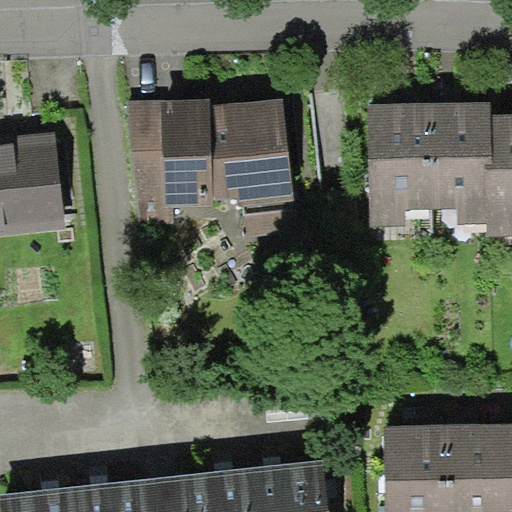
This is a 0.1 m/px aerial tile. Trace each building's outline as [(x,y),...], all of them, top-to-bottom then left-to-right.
[(204,201),(204,194),(234,190),(237,219),(287,214),(275,107),(228,112),(229,126),(202,126),(202,108),(159,109),(162,202),(204,201)] [(425,202),(484,201),(482,119),(482,107),(423,108),(425,202)] [(367,204),(425,202),(423,108),(365,110),(367,204)] [(484,213),(511,212),(511,118),(482,119),(484,201),(484,213)] [(0,146),(0,228),(56,222),(47,142),(0,146)] [(499,511),(511,511),(511,428),(498,429),(499,511)] [(441,511),(499,511),(498,429),(440,430),(441,511)] [(383,511),(441,511),(440,430),(381,432),(383,511)] [(247,511),(319,511),(313,468),(244,476),(247,511)] [(174,511),(247,511),(244,476),(172,484),(174,511)] [(174,511),(172,484),(143,487),(145,511),(174,511)] [(72,511),(145,511),(143,487),(71,495),(72,511)] [(0,511),(72,511),(71,495),(0,503),(0,511)]
